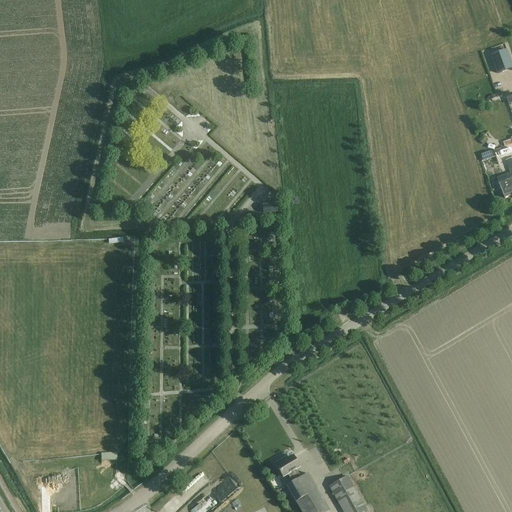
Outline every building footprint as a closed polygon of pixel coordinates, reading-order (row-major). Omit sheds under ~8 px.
[(511,68),(506,51),(491,56),(497,74),(511,68)] [(210,131),(214,131),(215,116),(191,115),(190,138),(209,139),(210,131)] [(505,147),(492,150),(496,169),(504,167),(504,171),(510,169),(505,147)] [(511,172),(496,179),(504,199),(511,196),(511,197),(511,172)] [(277,204),(262,206),(262,214),(277,213),(277,206),(277,204)] [(328,511),(329,511),(306,474),(299,477),(295,470),(299,468),(292,457),(287,460),(286,458),(280,461),(281,462),(276,465),(279,471),(278,471),(280,475),(282,477),(287,474),(291,482),(285,486),(299,511),(328,511)] [(185,509),(219,475),(211,468),(178,502),(185,509)] [(366,511),(346,476),(329,486),(343,511),(366,511)]
